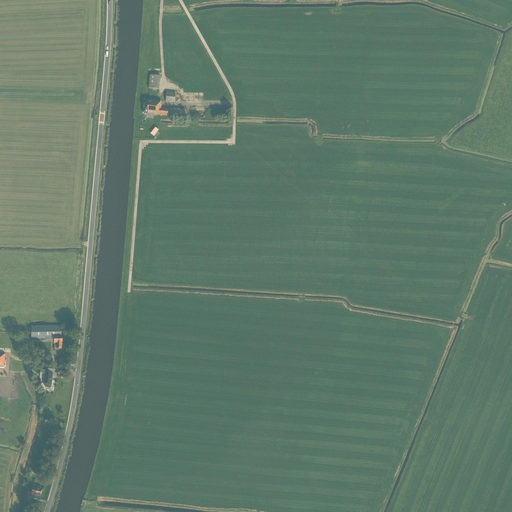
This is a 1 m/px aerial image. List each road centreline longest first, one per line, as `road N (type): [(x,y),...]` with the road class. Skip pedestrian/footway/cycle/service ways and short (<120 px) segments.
road 1 (unclassified): [(47,511),(74,401),(110,0)]
road 2 (track): [(178,0),(229,87),(232,142),(141,141),(117,394)]
road 3 (track): [(130,275),(337,292),(468,317)]
